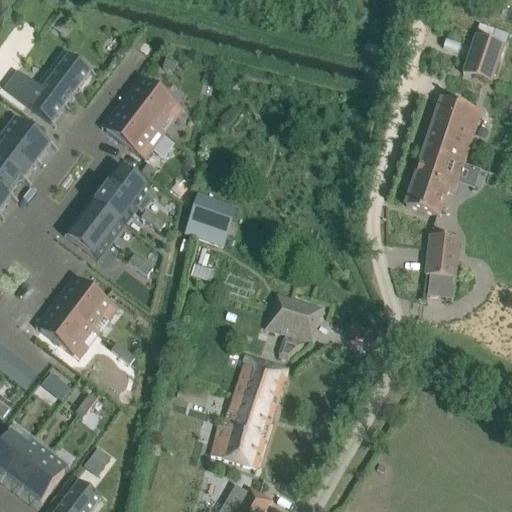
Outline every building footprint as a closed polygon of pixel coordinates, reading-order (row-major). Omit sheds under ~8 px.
[(491,86),(504,48),(475,38),(463,76),(491,86)] [(18,74),(5,92),(36,115),(52,126),(58,118),(91,75),(69,59),(43,93),(18,74)] [(165,62),(163,71),(174,74),(177,65),(165,62)] [(138,92),(125,109),(164,138),(165,138),(157,132),(176,107),(160,95),(144,83),(138,92)] [(460,173),(462,167),(481,112),(442,99),(422,161),(460,173)] [(112,125),(106,134),(115,141),(145,164),(164,138),(125,109),(112,125)] [(15,121),(2,139),(37,165),(50,148),(15,121)] [(0,164),(24,183),(37,165),(2,139),(1,140),(6,143),(0,151),(0,164)] [(453,195),(459,177),(460,173),(422,161),(406,208),(439,219),(447,193),(453,195)] [(0,164),(0,191),(11,200),(11,199),(9,198),(21,182),(23,183),(24,183),(0,164)] [(148,167),(142,175),(151,182),(157,174),(148,167)] [(118,168),(104,186),(142,215),(156,197),(118,168)] [(92,203),(91,204),(125,229),(137,213),(141,216),(142,215),(104,186),(104,187),(107,190),(95,205),(92,203)] [(0,191),(0,213),(11,200),(0,191)] [(235,212),(216,206),(198,199),(185,236),(203,243),(222,249),(235,212)] [(91,204),(78,221),(110,245),(122,229),(124,230),(125,229),(91,204)] [(146,213),(141,220),(150,227),(156,220),(146,213)] [(156,220),(150,227),(160,234),(165,227),(156,220)] [(78,221),(64,239),(96,263),(110,245),(78,221)] [(455,282),(460,242),(430,238),(425,278),(455,282)] [(134,257),(129,265),(138,272),(143,265),(134,257)] [(143,265),(138,272),(147,279),(153,272),(143,265)] [(253,298),(256,284),(231,279),(228,292),(253,298)] [(72,292),(59,308),(91,333),(103,318),(110,324),(118,313),(95,295),(78,283),(72,292)] [(0,299),(0,331),(3,333),(18,312),(0,299)] [(322,314),(277,299),(266,331),(311,346),(313,342),(311,341),(317,321),(319,322),(322,314)] [(59,308),(40,334),(57,346),(72,358),(91,333),(59,308)] [(117,346),(111,353),(121,360),(126,353),(117,346)] [(126,353),(121,360),(130,368),(135,360),(126,353)] [(285,372),(266,366),(246,360),(234,397),(274,410),(285,372)] [(60,384),(53,393),(64,402),(71,393),(60,384)] [(90,397),(83,406),(90,411),(97,402),(90,397)] [(274,411),(274,410),(234,397),(223,430),(218,429),(211,459),(236,466),(255,472),(274,411)] [(0,405),(0,417),(3,420),(9,413),(0,405)] [(83,406),(75,415),(83,421),(90,411),(83,406)] [(11,436),(0,449),(0,473),(6,479),(33,444),(32,443),(28,449),(11,436)] [(33,444),(6,479),(24,492),(50,457),(33,444)] [(110,461),(98,453),(90,465),(101,473),(110,461)] [(50,457),(24,492),(41,505),(68,470),(50,457)] [(59,511),(93,511),(101,502),(79,485),(59,511)] [(248,491),(235,511),(266,511),(271,504),(248,491)]
